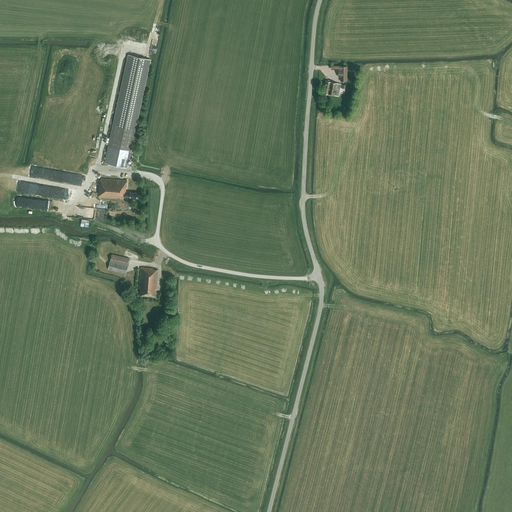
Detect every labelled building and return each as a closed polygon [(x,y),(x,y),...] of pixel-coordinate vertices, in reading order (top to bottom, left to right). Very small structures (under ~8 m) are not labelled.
[(129,55),(107,154),(106,163),(126,167),(150,59),(129,55)] [(347,66),(331,66),(331,70),(340,70),(340,71),(338,71),(338,76),(341,76),(340,81),(346,81),(347,66)] [(338,96),(341,84),(326,81),(324,93),(338,96)] [(126,180),(108,179),(100,178),(100,184),(99,183),(98,197),(124,199),(124,198),(137,199),(137,193),(126,192),(126,180)] [(19,196),(17,205),(61,212),(62,202),(31,198),(30,205),(26,205),(27,198),(19,196)] [(92,219),(105,220),(105,208),(93,207),(92,219)] [(112,254),(108,269),(126,273),(129,258),(112,254)] [(140,295),(155,297),(156,289),(157,289),(158,270),(153,269),(153,268),(141,267),(139,289),(140,289),(140,295)]
